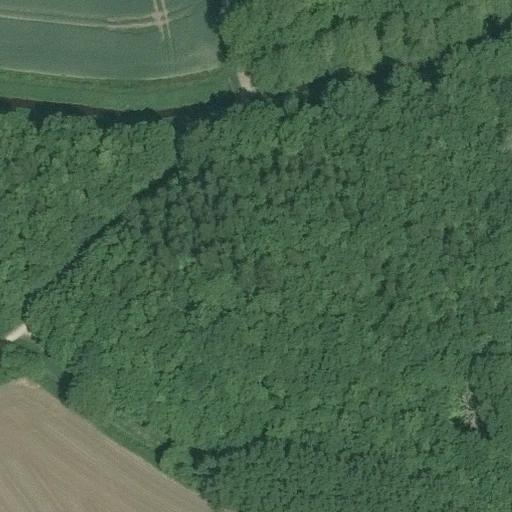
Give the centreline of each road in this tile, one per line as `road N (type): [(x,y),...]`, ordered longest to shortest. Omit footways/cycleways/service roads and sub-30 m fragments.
road 1 (track): [(511,74),(432,116),(232,125)]
road 2 (track): [(489,0),(451,25),(243,83)]
